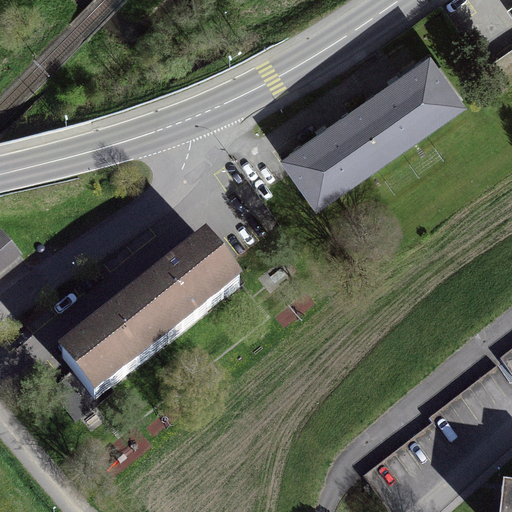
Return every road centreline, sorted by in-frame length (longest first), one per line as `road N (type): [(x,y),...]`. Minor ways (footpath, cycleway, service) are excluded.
road 1 (residential): [(0,322),(191,185),(199,161),(189,118)]
road 2 (residential): [(329,511),(343,477),(511,332)]
road 3 (primary): [(189,118),(271,80),(398,0)]
road 4 (primary): [(0,173),(189,118)]
road 5 (residential): [(81,511),(0,417)]
